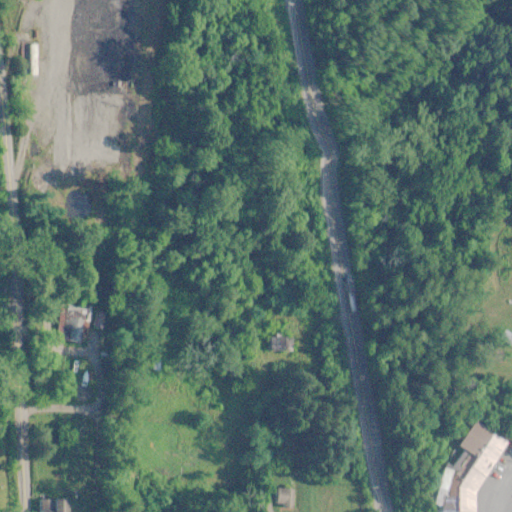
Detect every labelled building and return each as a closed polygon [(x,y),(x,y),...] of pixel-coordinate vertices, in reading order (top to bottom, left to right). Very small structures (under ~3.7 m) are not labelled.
[(87,308),(65,308),(65,344),(87,344),(87,308)] [(266,337),(266,351),(290,351),(290,337),(266,337)] [(457,511),(479,511),(481,472),(463,472),(462,498),(447,498),(447,511),(457,511)] [(273,507),(291,507),(291,490),(273,490),(273,507)] [(38,499),(38,511),(64,511),(65,499),(38,499)]
